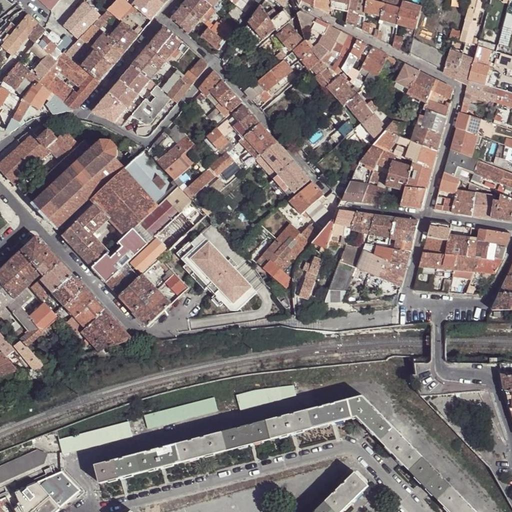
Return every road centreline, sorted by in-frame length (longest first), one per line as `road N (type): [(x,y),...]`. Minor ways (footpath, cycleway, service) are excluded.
road 1 (residential): [(305,7),(460,87),(426,215)]
road 2 (residential): [(29,223),(139,333),(167,337)]
road 3 (residential): [(82,113),(148,144),(214,63)]
road 4 (residential): [(511,436),(488,380),(439,369),(439,308)]
road 5 (residential): [(214,63),(324,187)]
road 6 (residential): [(161,18),(82,113)]
